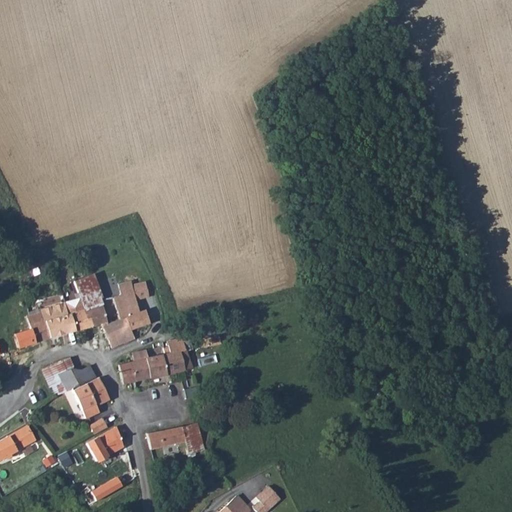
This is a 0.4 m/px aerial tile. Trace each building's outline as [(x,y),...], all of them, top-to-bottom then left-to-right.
[(80,295),(84,308),(102,303),(100,296),(94,277),(93,274),(75,280),(80,295)] [(121,284),(123,290),(125,301),(150,296),(146,281),(133,284),(132,281),(121,284)] [(102,303),(106,317),(122,313),(115,292),(100,296),(102,303)] [(66,305),(73,326),(88,322),(84,308),(80,295),(76,296),(65,300),(66,305)] [(84,308),(88,322),(106,317),(102,303),(84,308)] [(40,312),(48,333),(73,326),(66,305),(40,312)] [(145,308),(122,313),(129,328),(133,326),(133,324),(138,323),(138,325),(148,323),(147,318),(151,317),(149,309),(146,310),(145,308)] [(32,314),(28,312),(26,313),(26,317),(29,319),(38,337),(48,333),(40,312),(32,314)] [(100,322),(111,343),(133,335),(129,328),(122,313),(106,317),(106,320),(100,322)] [(150,349),(148,343),(127,348),(129,357),(134,379),(180,368),(176,351),(185,349),(181,339),(171,342),(172,345),(168,346),(169,351),(157,353),(155,348),(150,349)] [(189,366),(185,349),(176,351),(180,368),(189,366)] [(50,384),(52,383),(61,379),(58,371),(75,364),(71,355),(48,363),(45,366),(51,377),(47,380),(50,384)] [(134,379),(129,357),(116,361),(122,382),(127,381),(129,389),(134,388),(132,379),(134,379)] [(61,379),(68,392),(72,390),(71,388),(96,375),(90,364),(78,369),(75,364),(58,371),(61,379)] [(98,404),(109,398),(99,377),(75,389),(86,416),(100,409),(98,404)] [(52,383),(56,390),(57,391),(62,389),(65,393),(68,392),(61,379),(52,383)] [(95,431),(107,425),(103,418),(91,424),(95,431)] [(183,437),(186,451),(200,448),(193,419),(180,423),(183,437)] [(3,435),(0,436),(0,460),(9,455),(9,448),(33,434),(26,422),(3,435)] [(173,425),(176,439),(183,437),(180,423),(173,425)] [(116,424),(90,437),(98,455),(125,441),(116,424)] [(150,445),(176,439),(173,425),(158,429),(157,425),(143,429),(144,433),(147,433),(150,445)] [(117,475),(91,490),(96,499),(122,484),(117,475)] [(259,504),(252,509),(254,511),(263,511),(278,500),(268,488),(255,499),(259,504)] [(248,511),(250,511),(241,500),(237,495),(231,500),(215,511),(248,511)]
